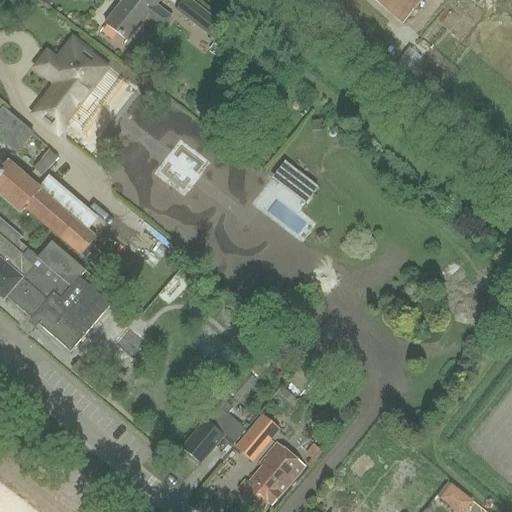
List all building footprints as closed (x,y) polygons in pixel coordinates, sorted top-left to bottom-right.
[(160,30),(170,19),(155,8),(161,0),(128,0),(108,27),(127,42),(145,19),(160,30)] [(225,25),(192,0),(184,0),(176,12),(213,40),(225,25)] [(375,0),(404,25),(425,0),(375,0)] [(106,70),(86,55),(88,53),(73,42),(58,63),(48,55),(38,69),(58,85),(35,115),(59,134),(90,94),(88,93),(106,70)] [(0,141),(16,155),(34,135),(3,109),(0,112),(0,141)] [(42,189),(9,160),(0,171),(0,194),(21,213),(25,209),(95,269),(105,257),(91,245),(97,239),(63,210),(66,207),(59,200),(56,204),(40,191),(42,189)] [(22,239),(0,220),(0,297),(4,301),(6,299),(70,353),(111,305),(80,278),(85,271),(52,243),(38,259),(19,242),(22,239)] [(135,356),(144,344),(128,333),(120,345),(135,356)] [(306,396),(319,381),(303,366),(289,382),(306,396)] [(218,410),(184,450),(202,466),(225,439),(234,446),(245,433),(218,410)] [(263,417),(235,450),(252,464),(279,431),(263,417)] [(307,467),(276,443),(259,464),(262,466),(249,483),(246,480),(239,489),(245,494),(241,500),(256,511),(259,511),(268,502),(275,507),(307,467)] [(0,511),(28,511),(38,499),(8,474),(0,483),(0,511)] [(450,482),(438,498),(455,511),(466,511),(475,502),(450,482)] [(53,511),(38,499),(28,511),(53,511)]
